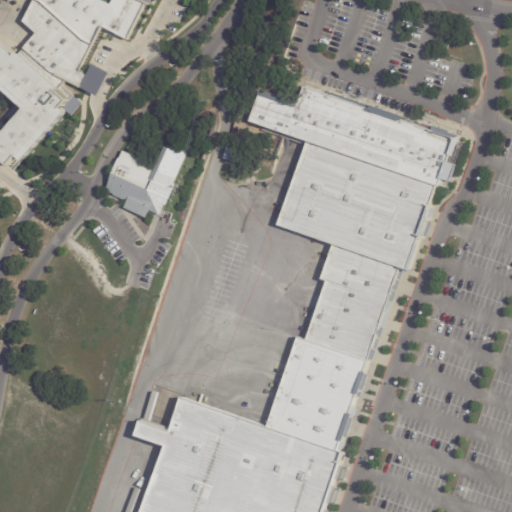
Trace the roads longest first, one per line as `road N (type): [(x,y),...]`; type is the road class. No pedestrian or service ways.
road 1 (residential): [(0,386),(14,312),(42,260),(78,221),(107,151),(169,97),(248,0)]
road 2 (residential): [(220,0),(209,19),(121,89),(64,183),(21,223),(0,262)]
